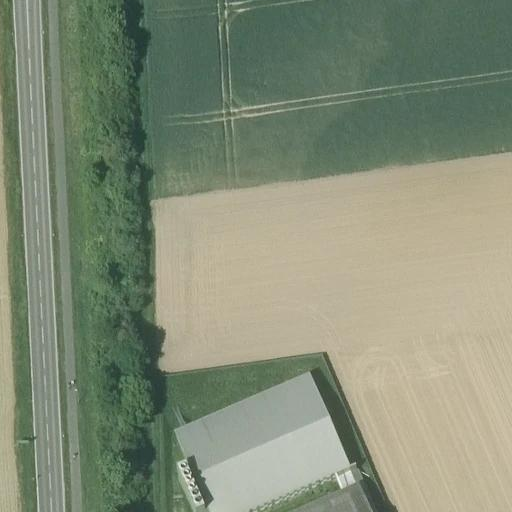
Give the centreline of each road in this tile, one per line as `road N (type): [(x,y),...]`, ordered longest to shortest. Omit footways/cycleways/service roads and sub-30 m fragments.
road 1 (track): [(137,0),(160,511)]
road 2 (tertiary): [(27,37),(50,511)]
